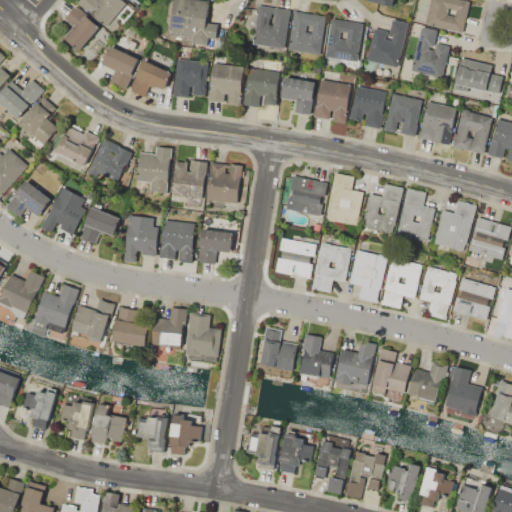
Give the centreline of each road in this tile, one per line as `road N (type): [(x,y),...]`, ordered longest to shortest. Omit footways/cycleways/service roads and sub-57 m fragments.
road 1 (residential): [(0,7),(88,93),(128,116),(511,194)]
road 2 (residential): [(0,225),(56,260),(119,279),(249,297),(511,359)]
road 3 (residential): [(218,488),(274,142)]
road 4 (residential): [(336,511),(79,468),(0,444)]
